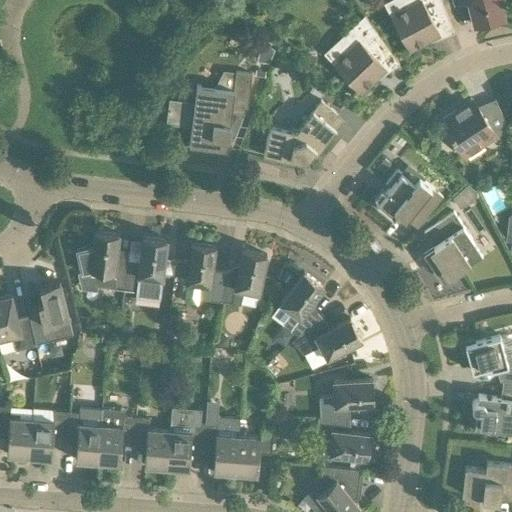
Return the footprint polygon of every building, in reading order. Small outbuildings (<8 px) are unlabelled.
[(389,0),(383,3),(390,16),(408,50),(434,36),(435,40),(453,33),(440,0),(389,0)] [(452,0),(454,4),(467,1),(473,25),(504,18),(499,0),(452,0)] [(347,52),(333,64),(359,92),(381,72),(383,75),(398,64),(363,15),(363,16),(336,41),(347,52)] [(264,52),(262,62),(270,63),(275,49),(262,40),(260,51),(264,52)] [(165,122),(191,125),(188,145),(226,150),(231,112),(246,114),(251,74),(235,72),(233,90),(195,86),(194,101),(168,98),(165,122)] [(440,120),(464,157),(496,136),(508,131),(496,102),(478,109),(471,99),(440,120)] [(295,131),(270,125),(262,154),(263,154),(293,162),(294,158),(305,160),(312,152),(315,154),(335,130),(328,124),(336,114),(320,100),(295,131)] [(384,172),(391,164),(385,158),(378,166),(384,172)] [(416,228),(442,197),(418,177),(413,183),(396,169),(385,184),(389,187),(375,204),(393,218),(397,213),(416,228)] [(469,185),(454,198),(461,209),(478,198),(478,193),(469,185)] [(452,274),(475,258),(481,254),(471,239),(452,212),(423,232),(435,250),(425,257),(436,273),(446,266),(452,274)] [(87,286),(103,287),(123,290),(127,260),(115,259),(118,235),(94,231),(92,246),(76,249),(81,272),(84,272),(87,286)] [(139,262),(127,260),(123,290),(135,291),(134,296),(159,299),(162,273),(173,275),(175,260),(164,259),(166,240),(142,237),(139,262)] [(215,246),(190,243),(183,302),(198,304),(199,299),(219,302),(224,271),(224,272),(212,271),(215,246)] [(266,255),(242,250),(237,274),(224,271),(219,302),(220,301),(239,305),(244,290),(257,293),(266,255)] [(320,316),(308,307),(323,287),(303,272),(279,303),(291,312),(282,325),(297,336),(320,316)] [(294,278),(286,272),(281,279),(288,285),(294,278)] [(35,345),(48,342),(44,325),(69,319),(60,282),(40,287),(43,301),(38,302),(38,303),(27,306),(29,317),(33,333),(35,345)] [(29,317),(17,320),(12,295),(0,298),(0,349),(1,354),(35,346),(35,345),(33,333),(29,317)] [(349,318),(328,330),(320,316),(297,336),(291,341),(302,355),(319,346),(326,358),(361,340),(349,318)] [(122,332),(131,334),(132,328),(128,324),(123,323),(122,332)] [(169,339),(180,341),(182,329),(170,328),(169,339)] [(107,335),(99,335),(98,342),(106,343),(107,335)] [(228,348),(229,342),(225,336),(219,335),(217,346),(228,348)] [(511,355),(506,357),(500,335),(475,342),(474,338),(460,342),(464,356),(468,355),(472,372),(489,368),(489,370),(495,368),(499,381),(502,381),(511,380),(511,355)] [(168,356),(172,346),(162,341),(158,352),(168,356)] [(372,379),(333,381),(333,396),(318,398),(319,417),(347,418),(349,418),(348,405),(373,404),(372,379)] [(511,380),(502,381),(500,398),(477,395),(477,400),(475,400),(474,400),(473,401),(472,401),(472,402),(471,403),(471,404),(471,405),(471,406),(471,408),(472,409),(473,410),(474,410),(475,411),(473,427),(511,431),(511,380)] [(0,406),(0,432),(7,433),(6,455),(28,457),(32,419),(9,417),(10,407),(0,406)] [(67,411),(64,437),(76,438),(75,460),(97,462),(101,408),(80,406),(79,412),(67,411)] [(121,442),(133,443),(135,417),(125,416),(125,409),(101,408),(97,462),(102,462),(103,459),(108,459),(108,462),(119,462),(121,442)] [(204,422),(202,448),(214,449),(212,471),(235,473),(237,435),(216,434),(216,423),(215,423),(212,409),(205,409),(204,422)] [(52,437),(64,437),(67,411),(54,410),(53,421),(32,419),(28,457),(34,457),(34,454),(39,454),(39,456),(51,457),(52,437)] [(135,417),(133,443),(145,444),(143,466),(166,468),(169,430),(147,428),(148,418),(135,417)] [(367,458),(370,434),(345,431),(347,418),(319,417),(317,417),(315,437),(330,440),(328,454),(351,457),(350,469),(359,470),(360,458),(367,458)] [(190,447),(202,448),(204,422),(170,420),(169,430),(166,468),(171,468),(172,465),(177,465),(177,467),(188,468),(190,447)] [(259,437),(237,435),(235,473),(240,473),(240,470),(246,470),(245,473),(257,473),(259,453),(271,454),(273,428),(260,427),(259,437)] [(511,463),(485,461),(484,470),(465,467),(462,494),(482,497),(481,499),(500,501),(500,499),(511,500),(511,463)] [(327,486),(325,487),(316,495),(321,501),(312,508),(314,511),(357,511),(360,510),(344,491),(350,486),(357,487),(359,470),(350,469),(321,467),(320,477),(327,486)]
